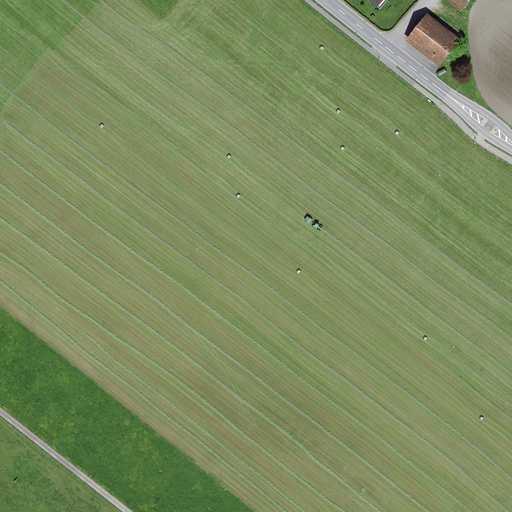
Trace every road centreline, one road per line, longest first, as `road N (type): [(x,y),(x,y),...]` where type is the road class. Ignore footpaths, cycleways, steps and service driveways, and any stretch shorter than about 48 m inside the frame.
road 1 (track): [(0,411),(127,511)]
road 2 (tertiary): [(511,144),(389,49)]
